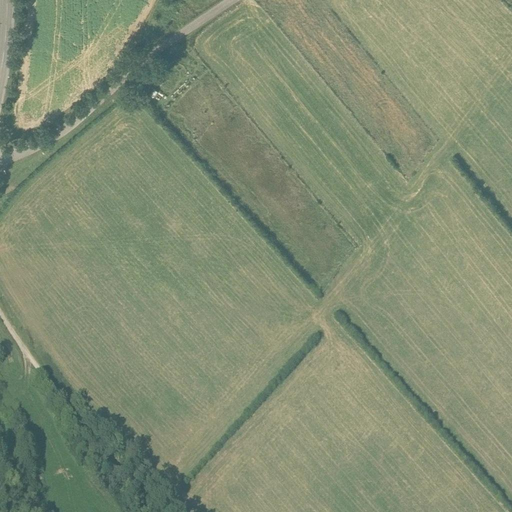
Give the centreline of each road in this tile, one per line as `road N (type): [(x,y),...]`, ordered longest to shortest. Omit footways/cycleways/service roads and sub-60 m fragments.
road 1 (unclassified): [(0,158),(55,135),(232,0)]
road 2 (track): [(0,312),(151,511)]
